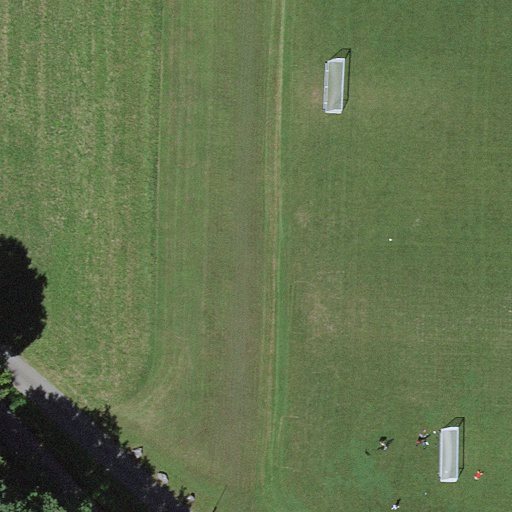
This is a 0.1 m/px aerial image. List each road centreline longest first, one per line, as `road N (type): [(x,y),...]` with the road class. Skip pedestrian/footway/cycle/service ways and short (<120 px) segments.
road 1 (track): [(0,381),(176,511)]
road 2 (track): [(80,511),(0,420)]
